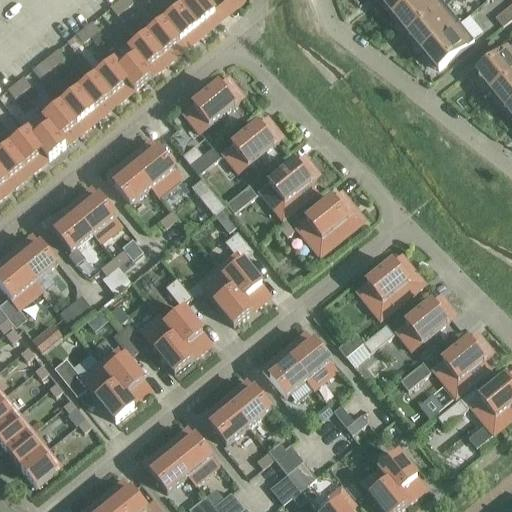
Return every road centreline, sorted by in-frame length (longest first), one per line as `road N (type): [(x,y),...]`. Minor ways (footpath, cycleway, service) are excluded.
road 1 (residential): [(56,511),(403,227)]
road 2 (residential): [(0,236),(228,54)]
road 3 (residential): [(228,54),(403,227)]
road 4 (residential): [(403,227),(511,336)]
road 5 (residential): [(425,101),(335,32),(323,0)]
